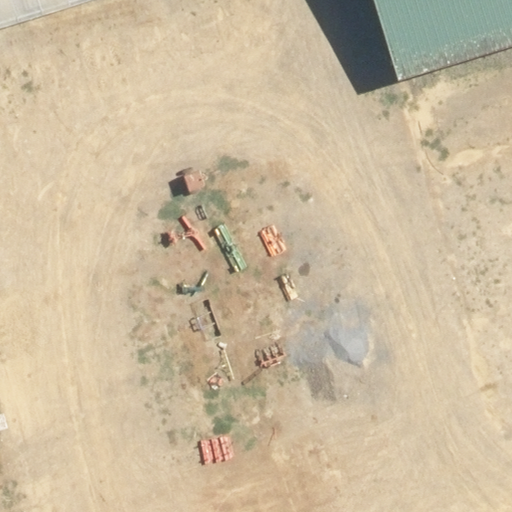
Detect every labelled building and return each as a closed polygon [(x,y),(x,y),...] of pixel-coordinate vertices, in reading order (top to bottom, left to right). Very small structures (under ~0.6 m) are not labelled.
[(0,0),(0,26),(84,0),(0,0)] [(511,0),(390,0),(416,80),(511,49),(511,0)] [(306,3),(0,96),(0,242),(346,138),(306,3)] [(511,286),(511,142),(416,171),(456,304),(511,286)] [(364,198),(0,308),(0,446),(403,325),(364,198)] [(511,337),(472,350),(511,480),(511,337)] [(417,370),(0,496),(0,511),(409,511),(456,498),(417,370)]
